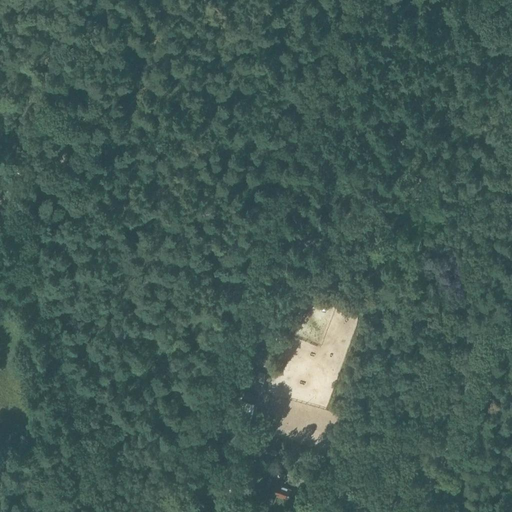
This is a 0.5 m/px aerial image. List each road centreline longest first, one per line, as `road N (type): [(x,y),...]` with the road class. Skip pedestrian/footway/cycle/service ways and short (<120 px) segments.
road 1 (unknown): [(0,190),(103,511)]
road 2 (unclassified): [(420,501),(479,340),(493,319),(511,316)]
road 3 (unknown): [(5,182),(109,0)]
road 4 (track): [(383,0),(511,46)]
